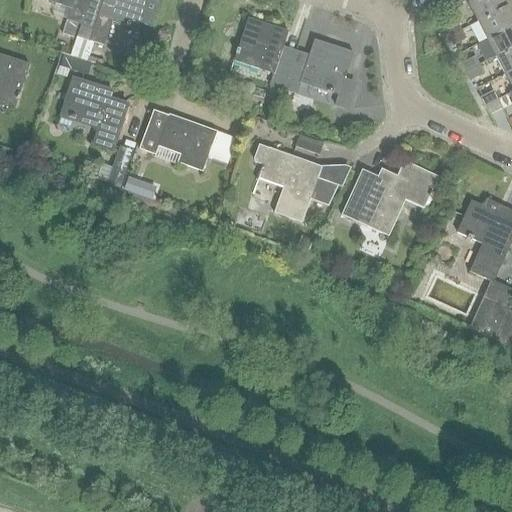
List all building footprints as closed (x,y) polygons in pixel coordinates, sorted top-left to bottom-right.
[(82,25),(89,0),(40,0),(69,9),(66,20),(81,25),(82,25)] [(89,0),(82,25),(77,39),(103,47),(111,23),(136,32),(139,24),(151,28),(159,0),(89,0)] [(473,13),(478,23),(511,5),(508,0),(476,0),(459,9),(464,18),(473,13)] [(478,23),(486,39),(511,26),(511,6),(511,5),(478,23)] [(282,92),(293,58),(281,54),(288,33),(247,20),(233,63),(272,75),(268,87),(282,92)] [(448,38),(462,31),(457,22),(444,29),(448,38)] [(511,26),(486,39),(495,57),(511,48),(511,26)] [(467,40),(462,31),(448,38),(453,47),(467,40)] [(352,54),(313,41),(306,63),(293,58),(282,92),(310,101),(314,89),(338,97),(352,54)] [(73,47),(70,57),(87,63),(90,53),(73,47)] [(511,48),(495,57),(503,74),(511,69),(511,48)] [(0,104),(14,109),(29,65),(0,56),(0,104)] [(63,57),(59,68),(73,73),(77,62),(63,57)] [(475,57),(462,64),(467,73),(480,66),(475,57)] [(484,74),(480,66),(467,73),(471,81),(484,74)] [(511,69),(503,74),(511,90),(511,69)] [(73,80),(60,118),(98,130),(93,146),(112,152),(127,106),(109,100),(111,92),(73,80)] [(485,107),(498,101),(493,92),(480,99),(485,107)] [(503,109),(498,101),(485,107),(489,116),(503,109)] [(176,164),(201,173),(216,133),(215,133),(215,134),(169,118),(169,117),(168,116),(168,118),(153,112),(139,150),(154,156),(156,148),(179,157),(176,164)] [(300,137),(297,147),(320,153),(323,144),(300,137)] [(262,167),(256,183),(281,192),(273,214),(301,225),(309,202),(327,208),(336,186),(344,189),(350,170),(343,168),(321,169),(259,146),(253,161),(254,164),(262,167)] [(120,191),(133,153),(120,148),(107,187),(120,191)] [(341,217),(388,238),(404,202),(422,210),(428,198),(430,199),(432,194),(430,194),(437,179),(403,163),(391,189),(376,182),(378,179),(361,172),(351,194),(341,217)] [(126,183),(123,192),(140,198),(143,189),(126,183)] [(511,212),(488,201),(484,209),(470,202),(455,234),(481,246),(469,272),(492,283),(511,241),(511,212)] [(314,242),(303,238),(298,250),(309,254),(314,242)] [(497,340),(510,310),(511,304),(511,290),(495,283),(487,301),(483,299),(470,329),(497,340)] [(511,311),(510,310),(497,340),(511,347),(511,344),(511,311)]
